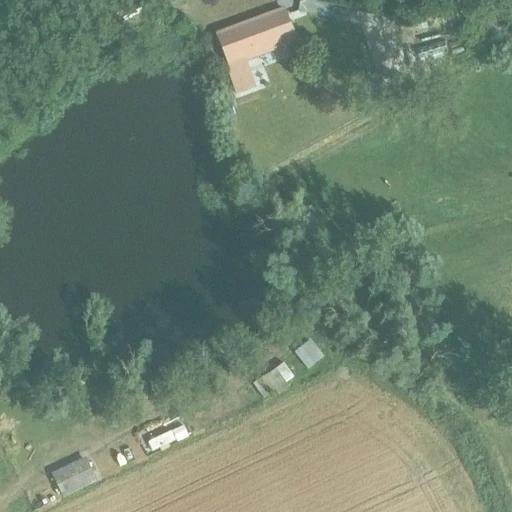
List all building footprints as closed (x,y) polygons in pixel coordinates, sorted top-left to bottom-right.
[(285,9),(219,34),(230,65),(227,65),(238,93),(255,86),(245,60),(268,51),(297,41),(293,30),(285,9)] [(419,64),(448,55),(443,41),(414,49),(411,40),(384,48),(383,46),(366,51),(379,93),(424,79),(419,64)] [(309,339),(267,374),(282,393),(290,386),(287,382),(292,377),(293,378),(306,368),(307,369),(323,356),(309,339)] [(279,395),(282,393),(267,374),(253,385),(263,399),(275,391),(279,395)] [(150,435),(152,445),(191,439),(186,409),(165,413),(169,432),(150,435)] [(121,466),(139,460),(134,447),(117,454),(121,466)] [(50,474),(62,498),(96,481),(84,457),(50,474)]
